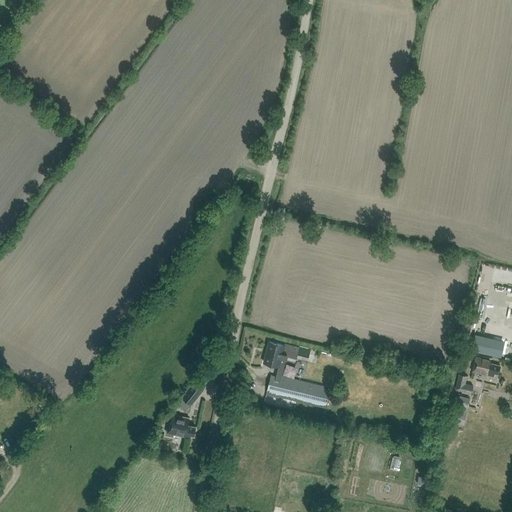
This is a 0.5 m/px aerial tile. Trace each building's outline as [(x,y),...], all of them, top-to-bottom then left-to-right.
[(492,332),(493,322),(469,319),(467,330),(492,332)] [(284,344),(269,341),(264,362),(279,365),(282,354),(296,357),(299,345),(285,342),(284,344)] [(501,365),(490,363),(490,360),(476,357),(473,371),(494,376),(494,373),(498,374),(501,365)] [(471,393),(473,385),(465,383),(467,375),(459,373),(455,389),(471,393)] [(326,408),(331,388),(301,381),(301,382),(271,375),(267,391),(296,398),(296,400),(326,408)] [(191,404),(203,388),(194,381),(182,397),(191,404)] [(454,394),(452,401),(468,405),(470,398),(454,394)] [(454,408),(451,421),(463,424),(467,408),(457,405),(457,408),(454,408)] [(190,434),(194,435),(196,426),(188,424),(189,417),(171,414),(167,432),(190,437),(190,434)]
